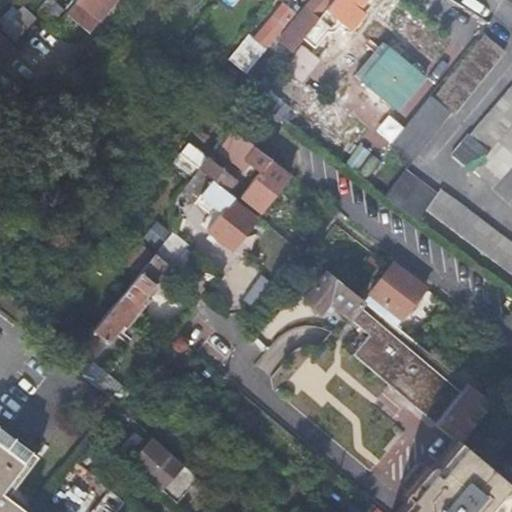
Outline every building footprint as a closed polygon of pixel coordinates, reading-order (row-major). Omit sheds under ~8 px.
[(52,0),(45,0),(38,10),(53,20),(63,8),(52,0)] [(78,0),(99,17),(113,0),(78,0)] [(285,0),(281,0),(253,33),(264,42),(295,8),(285,0)] [(330,0),(301,34),(311,42),(321,30),(323,32),(336,16),(348,26),(362,9),(356,4),(359,0),(330,0)] [(23,39),(38,22),(16,2),(1,19),(23,39)] [(0,32),(0,59),(14,45),(0,32)] [(485,34),(434,97),(455,114),(506,51),(485,34)] [(299,43),(280,67),(295,79),(314,55),(299,43)] [(390,47),(364,80),(397,107),(424,74),(390,47)] [(511,83),(470,132),(489,148),(472,168),(491,184),(511,159),(511,83)] [(270,101),(256,90),(251,96),(266,107),(270,101)] [(419,116),(403,136),(410,141),(426,122),(419,116)] [(442,119),(410,158),(411,159),(437,178),(467,139),(442,119)] [(270,155),(234,128),(215,152),(240,171),(247,162),(258,170),(240,194),(259,209),(288,173),(268,158),(270,155)] [(349,161),(360,167),(369,150),(358,144),(349,161)] [(207,154),(198,166),(226,189),(236,177),(207,154)] [(198,166),(183,186),(197,198),(201,193),(221,209),(206,227),(230,246),(253,216),(231,199),(234,195),(226,189),(198,166)] [(511,241),(440,187),(425,207),(511,273),(511,241)] [(174,269),(193,247),(172,231),(148,259),(161,270),(166,264),(174,269)] [(153,280),(161,270),(148,259),(140,269),(153,280)] [(402,315),(425,285),(393,261),(370,291),(402,315)] [(91,328),(100,335),(108,342),(122,324),(125,327),(145,303),(142,300),(157,283),(153,280),(140,269),(91,328)] [(488,397),(415,339),(326,269),(304,298),(320,310),(328,299),(372,332),(353,356),(455,438),(488,397)] [(91,328),(81,339),(91,347),(100,335),(91,328)] [(123,409),(116,402),(95,429),(102,435),(123,409)] [(0,433),(33,459),(36,454),(0,426),(0,433)] [(0,511),(28,511),(29,511),(6,494),(33,459),(0,433),(0,511)] [(179,460),(152,435),(129,459),(158,485),(179,460)] [(507,511),(511,507),(511,484),(455,438),(390,511),(507,511)]
